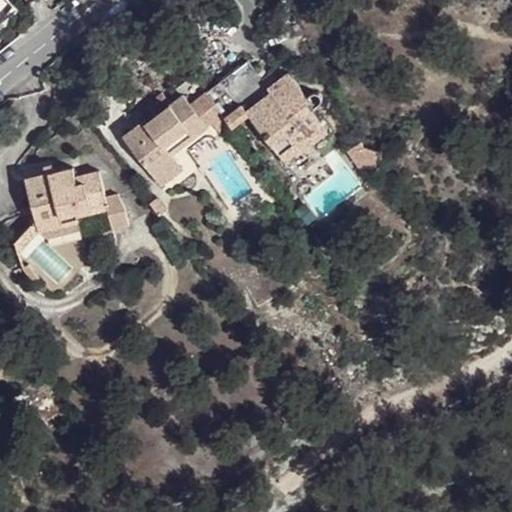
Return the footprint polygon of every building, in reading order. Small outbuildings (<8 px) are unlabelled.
[(231,123),(248,111),(252,117),(286,161),(310,142),(316,150),(332,137),(314,113),(318,110),(322,107),(323,106),(324,105),(324,104),(325,103),(325,102),(324,100),(324,99),(324,98),(322,96),(321,95),(320,95),(318,95),(317,95),(315,95),(315,96),(314,96),(310,99),(292,76),(272,92),(251,65),(231,80),(210,96),(212,98),(231,123)] [(143,128),(131,138),(160,181),(182,165),(177,158),(172,150),(179,143),(185,152),(214,130),(226,146),(240,135),(236,129),(231,123),(212,98),(198,109),(191,99),(157,124),(153,120),(146,111),(141,115),(136,119),(143,128)] [(248,111),(231,123),(236,129),(252,117),(248,111)] [(310,142),(286,161),(292,169),(316,150),(310,142)] [(179,143),(172,150),(177,158),(185,152),(179,143)] [(182,165),(160,181),(166,189),(188,173),(182,165)] [(52,173),(54,180),(62,178),(60,171),(52,173)] [(62,178),(54,180),(44,182),(35,184),(44,226),(87,215),(89,224),(116,218),(107,175),(86,179),(85,173),(62,178)] [(46,234),(89,224),(87,215),(44,226),(46,234)]
